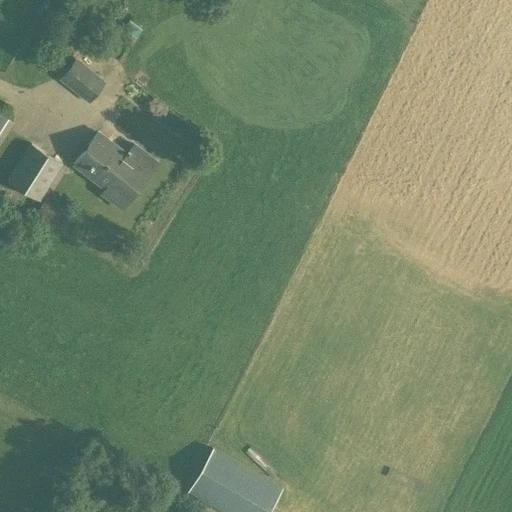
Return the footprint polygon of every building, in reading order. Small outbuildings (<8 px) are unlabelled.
[(88,102),(105,82),(77,58),(58,79),(88,102)] [(0,141),(14,122),(0,113),(0,141)] [(122,208),(157,161),(134,144),(127,154),(98,132),(74,164),(111,191),(107,197),(122,208)] [(39,200),(63,163),(30,143),(7,181),(39,200)] [(267,511),(282,487),(212,447),(187,492),(222,511),(267,511)]
